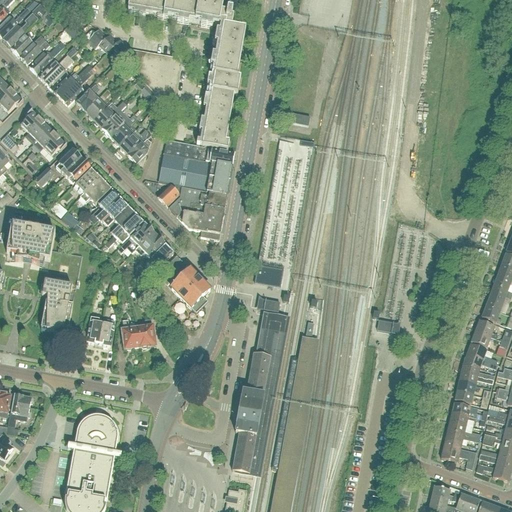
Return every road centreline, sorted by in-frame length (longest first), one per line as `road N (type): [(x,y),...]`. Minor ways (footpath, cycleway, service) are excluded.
road 1 (residential): [(400,459),(431,339),(511,126)]
road 2 (secondary): [(226,280),(276,0)]
road 3 (residential): [(216,270),(40,94)]
road 4 (secondary): [(171,405),(199,361),(226,280)]
road 5 (residential): [(8,489),(40,440),(60,381)]
